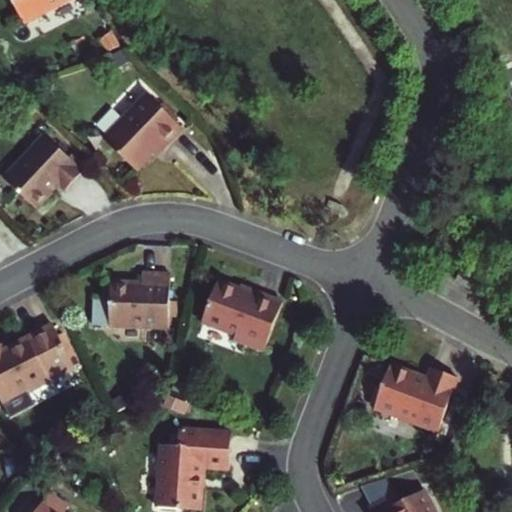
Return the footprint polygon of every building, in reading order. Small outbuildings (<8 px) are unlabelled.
[(66,0),(11,0),(24,22),(66,0)] [(136,171),(152,155),(161,146),(164,149),(184,130),(173,120),(157,104),(146,94),(102,138),(136,171)] [(161,100),(157,104),(173,120),(177,116),(161,100)] [(45,135),(3,179),(37,212),(53,196),(49,192),(55,186),(58,188),(60,185),(66,190),(84,171),(45,135)] [(156,159),(164,149),(161,146),(152,155),(156,159)] [(476,257),(465,277),(481,285),(492,266),(476,257)] [(145,284),(114,283),(114,301),(97,301),(97,326),(120,327),(171,328),(172,273),(145,273),(145,284)] [(253,294),(220,282),(205,325),(238,337),(237,341),(267,351),(284,302),(255,291),(253,294)] [(0,349),(0,401),(2,405),(29,390),(31,393),(75,368),(53,327),(13,348),(15,351),(4,356),(0,349)] [(419,375),(392,365),(376,408),(439,433),(460,379),(434,369),(431,379),(426,378),(425,380),(419,377),(419,375)] [(181,447),(163,446),(158,505),(162,509),(178,510),(182,508),(203,511),(207,470),(232,472),(236,435),(183,430),(181,447)] [(405,492),(377,507),(379,511),(445,511),(432,487),(409,499),(405,492)] [(50,492),(36,511),(65,511),(69,506),(50,492)]
